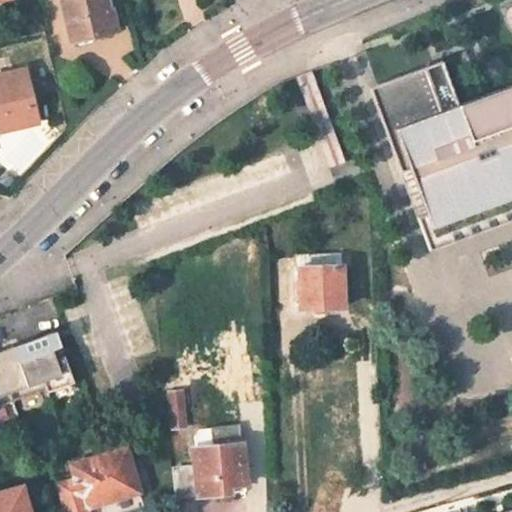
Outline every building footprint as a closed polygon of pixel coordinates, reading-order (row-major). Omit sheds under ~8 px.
[(104,0),(62,0),(72,40),(112,30),(104,0)] [(511,5),(511,6),(506,13),(506,20),(511,30),(511,85),(457,105),(440,62),(369,89),(400,171),(401,171),(413,203),(419,201),(428,227),(422,229),(430,250),(511,219),(511,5)] [(25,69),(0,75),(0,126),(1,132),(37,123),(25,69)] [(401,171),(400,171),(422,229),(428,227),(419,201),(413,203),(401,171)] [(340,253),(296,255),(299,308),(343,305),(340,253)] [(0,402),(72,380),(56,336),(15,351),(13,346),(0,351),(0,402)] [(180,391),(167,392),(169,410),(182,409),(180,391)] [(169,410),(171,429),(184,428),(182,409),(169,410)] [(193,447),(189,447),(191,467),(171,468),(174,496),(194,494),(194,497),(245,492),(238,426),(198,430),(192,436),(193,447)] [(124,450),(69,465),(73,480),(57,485),(64,511),(85,511),(84,507),(102,502),(137,492),(124,450)] [(367,489),(353,492),(356,504),(370,500),(367,489)] [(0,511),(27,511),(21,490),(0,496),(0,511)] [(85,511),(103,511),(102,502),(84,507),(85,511)]
